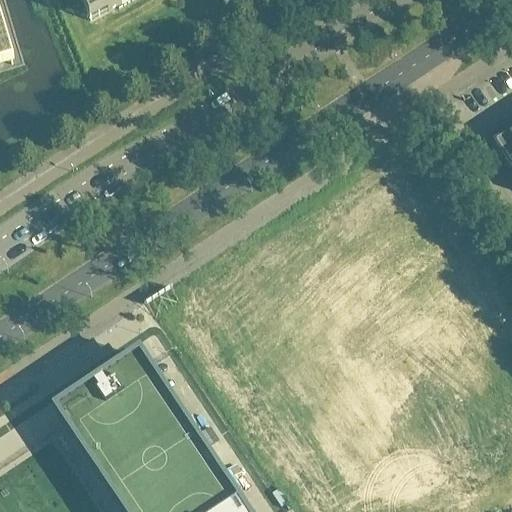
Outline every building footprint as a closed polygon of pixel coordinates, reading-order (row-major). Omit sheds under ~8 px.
[(0,0),(0,70),(14,66),(0,19),(0,0),(81,0),(90,21),(107,12),(108,12),(128,0),(0,0)] [(511,131),(493,144),(511,173),(511,131)] [(276,315),(312,383),(391,341),(407,371),(422,363),(394,311),(451,281),(406,196),(261,273),(256,265),(243,272),(258,301),(214,324),(237,367),(265,352),(252,328),(276,315)] [(242,511),(146,367),(62,424),(121,511),(242,511)] [(261,373),(247,383),(289,443),(326,418),(305,388),(293,396),(282,380),(271,388),(261,373)]
